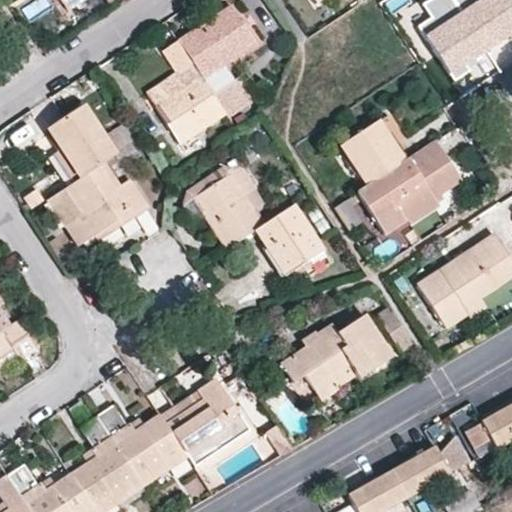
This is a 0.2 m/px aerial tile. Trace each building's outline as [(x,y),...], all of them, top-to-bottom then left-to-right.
[(31,0),(20,9),(29,21),(51,6),(46,0),(31,0)] [(511,32),(511,11),(504,0),(430,0),(422,6),(431,19),(418,28),(453,82),(470,71),(465,63),(511,32)] [(217,93),(225,105),(249,89),(241,76),(237,79),(227,64),(260,41),(235,5),(181,42),(197,65),(204,76),(206,78),(217,93)] [(181,75),(197,65),(181,42),(165,52),(181,75)] [(158,105),(182,140),(228,110),(225,105),(216,93),(206,78),(204,76),(185,87),(158,105)] [(85,106),(52,127),(84,174),(101,164),(107,160),(117,152),(85,106)] [(342,144),(360,172),(365,169),(373,181),(410,157),(383,117),(342,144)] [(52,127),(47,130),(79,178),(84,174),(52,127)] [(389,232),(413,216),(443,198),(440,195),(467,178),(442,137),(410,157),(373,181),(361,189),(389,232)] [(107,160),(101,164),(117,187),(123,183),(107,160)] [(229,245),(264,223),(255,209),(266,202),(256,185),(258,184),(242,160),(229,169),(230,171),(196,194),(185,202),(197,221),(207,213),(229,245)] [(79,244),(93,235),(115,222),(120,227),(132,219),(150,208),(130,179),(123,183),(117,187),(101,164),(84,174),(79,178),(48,198),(79,244)] [(229,169),(226,165),(191,187),(196,194),(230,171),(229,169)] [(260,230),(268,242),(289,272),(300,265),(324,249),(296,207),(260,230)] [(120,227),(115,222),(93,235),(98,242),(120,227)] [(472,312),(468,306),(483,297),(511,277),(511,254),(498,234),(421,284),(448,326),(472,312)] [(328,255),(324,249),(300,265),(304,270),(328,255)] [(375,279),(370,285),(376,292),(383,288),(375,279)] [(6,334),(0,325),(0,305),(6,301),(0,290),(0,363),(16,353),(22,362),(41,350),(23,323),(6,334)] [(472,312),(474,316),(489,307),(483,297),(468,306),(472,312)] [(387,306),(373,316),(399,353),(413,343),(387,306)] [(306,374),(316,388),(334,377),(339,384),(357,373),(360,378),(395,357),(369,314),(340,330),(335,323),(318,334),(320,337),(307,346),(282,361),(295,382),(306,374)] [(302,339),(307,346),(320,337),(318,334),(316,331),(302,339)] [(339,384),(334,377),(316,388),(321,397),(340,386),(339,384)] [(195,391),(201,400),(184,410),(179,402),(163,414),(190,456),(196,465),(248,431),(214,379),(195,391)] [(201,400),(195,391),(179,402),(184,410),(201,400)] [(99,416),(142,480),(164,466),(168,470),(190,456),(163,414),(137,431),(132,424),(129,427),(115,406),(99,416)] [(511,409),(506,412),(468,433),(478,450),(491,442),(497,451),(500,457),(502,457),(511,451),(511,446),(511,445),(511,444),(511,409)] [(93,451),(97,459),(89,464),(72,475),(96,511),(104,511),(120,502),(118,497),(142,480),(99,416),(82,428),(95,450),(93,451)] [(277,425),(263,430),(271,453),(284,449),(277,425)] [(478,450),(483,459),(497,451),(491,442),(478,450)] [(97,459),(93,451),(85,457),(89,464),(97,459)] [(387,511),(432,487),(435,492),(449,484),(431,452),(394,472),(346,498),(353,511),(387,511)] [(96,511),(72,475),(55,485),(47,491),(42,484),(39,485),(25,465),(7,476),(31,511),(96,511)] [(142,480),(145,485),(168,470),(164,466),(142,480)] [(0,493),(6,502),(10,510),(5,511),(31,511),(7,476),(0,481),(0,493)] [(55,485),(51,479),(42,484),(47,491),(55,485)] [(118,497),(120,502),(145,485),(142,480),(118,497)] [(0,511),(5,511),(10,510),(6,502),(0,505),(0,511)]
